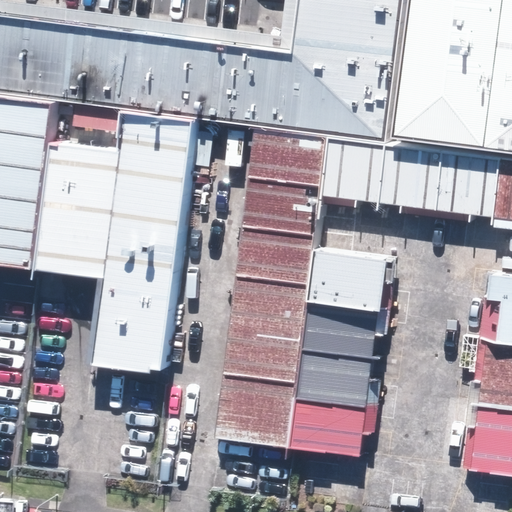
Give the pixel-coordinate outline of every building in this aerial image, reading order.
[(293,0),(288,44),(0,11),(0,93),(57,102),(122,110),(199,119),(388,135),(403,0),(293,0)] [(511,0),(414,0),(397,143),(511,156),(511,0)] [(0,266),(36,271),(97,278),(88,365),(167,376),(199,119),(122,110),(116,149),(52,141),(57,102),(0,93),(0,266)] [(511,166),(250,131),(207,446),(369,468),(398,254),(319,243),(325,199),(511,223),(511,166)] [(511,280),(480,277),(455,479),(511,485),(511,280)]
